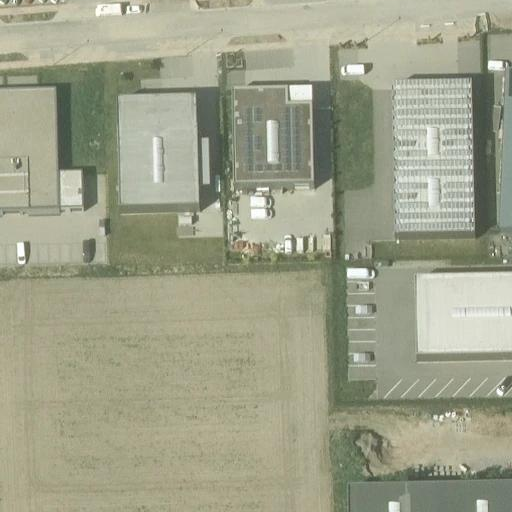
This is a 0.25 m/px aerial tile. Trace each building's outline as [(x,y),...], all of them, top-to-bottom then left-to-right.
[(511,79),(506,79),(500,239),(511,239),(511,79)] [(470,90),(392,92),(396,243),(474,241),(470,90)] [(0,219),(59,218),(56,97),(0,98),(0,219)] [(232,98),(234,194),(313,193),(312,113),(288,114),(288,97),(232,98)] [(196,107),(118,109),(120,217),(199,215),(196,107)] [(511,283),(415,286),(417,366),(511,363),(511,283)] [(511,511),(511,491),(348,495),(348,511),(511,511)]
